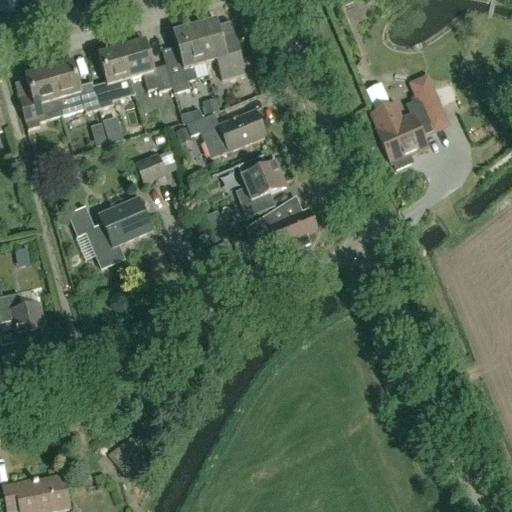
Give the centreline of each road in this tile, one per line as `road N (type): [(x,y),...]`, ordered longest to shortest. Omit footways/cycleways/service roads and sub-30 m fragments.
road 1 (unclassified): [(0,410),(122,379),(368,240)]
road 2 (unclassified): [(485,511),(368,240)]
road 3 (unclassified): [(368,240),(269,0)]
road 4 (residential): [(0,48),(161,0)]
